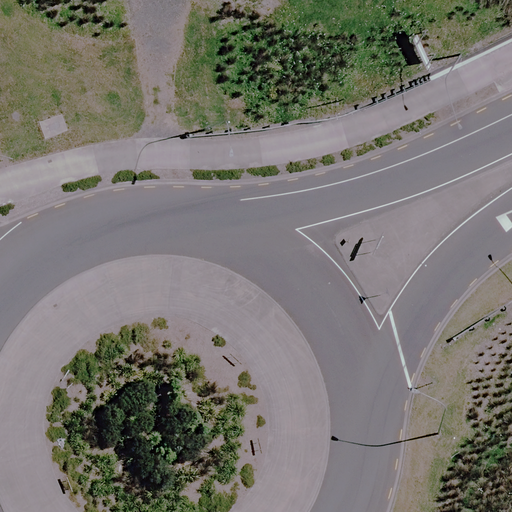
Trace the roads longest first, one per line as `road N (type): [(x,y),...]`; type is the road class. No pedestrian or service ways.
road 1 (secondary): [(207,241),(367,183),(511,115)]
road 2 (secondary): [(511,218),(447,277),(351,442)]
road 3 (secondary): [(207,241),(266,271),(312,318),(341,377),(351,442)]
road 4 (secondary): [(0,288),(57,249),(131,231),(207,241)]
